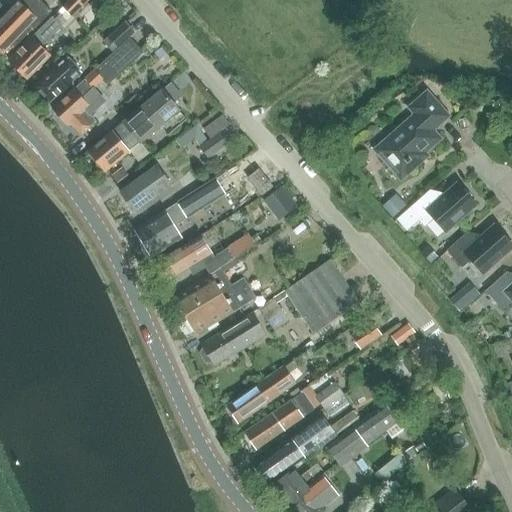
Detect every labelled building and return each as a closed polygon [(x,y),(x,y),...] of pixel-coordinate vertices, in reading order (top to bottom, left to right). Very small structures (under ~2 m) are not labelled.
[(0,19),(0,52),(2,55),(36,20),(28,12),(40,1),(39,0),(19,0),(6,13),(0,19)] [(69,0),(62,8),(72,18),(89,0),(69,0)] [(135,34),(127,24),(106,43),(114,53),(135,34)] [(40,47),(49,39),(40,29),(9,61),(17,69),(17,71),(22,77),(25,77),(27,79),(50,56),(40,47)] [(65,76),(75,67),(66,57),(33,88),(47,104),(60,92),(62,94),(72,84),(65,76)] [(93,89),(103,80),(94,71),(84,80),(91,87),(93,89)] [(93,89),(91,87),(84,80),(52,110),(58,116),(58,118),(62,124),(65,124),(67,126),(71,123),(81,135),(90,127),(90,126),(95,121),(86,111),(90,107),(80,97),(84,94),(86,96),(93,89)] [(140,143),(179,111),(161,91),(88,152),(96,161),(95,164),(100,169),(103,170),(105,172),(129,151),(140,142),(140,143)] [(448,117),(427,94),(410,109),(416,115),(392,136),(391,137),(391,139),(391,141),(392,141),(381,151),(388,159),(386,161),(387,164),(396,173),(400,176),(402,176),(407,174),(414,168),(415,167),(416,165),(416,164),(416,163),(414,162),(434,145),(436,142),(437,140),(436,137),(435,134),(432,131),(448,117)] [(229,144),(221,132),(199,148),(208,159),(229,144)] [(120,193),(134,212),(170,185),(157,166),(120,193)] [(206,185),(175,204),(183,216),(213,197),(206,185)] [(409,210),(424,227),(433,219),(445,233),(476,206),(471,200),(471,197),(465,190),(462,190),(457,185),(439,201),(430,191),(409,210)] [(290,211),(296,207),(281,188),(268,198),(283,217),(290,211)] [(174,225),(178,223),(169,208),(134,230),(151,258),(182,238),(174,225)] [(462,269),(471,261),(483,274),(511,248),(511,245),(508,242),(509,239),(503,232),(499,232),(495,226),(476,243),(467,233),(446,252),(462,269)] [(205,267),(210,274),(210,275),(235,259),(227,248),(213,258),(200,236),(154,264),(165,283),(189,268),(193,274),(205,267)] [(185,318),(195,335),(233,312),(226,300),(236,294),(237,296),(278,270),(261,242),(255,246),(235,259),(210,275),(210,274),(173,298),(185,318)] [(430,249),(422,257),(430,265),(438,258),(430,249)] [(330,261),(284,291),(313,333),(359,304),(330,261)] [(501,309),(511,300),(511,279),(506,273),(485,292),(501,309)] [(265,318),(279,309),(273,299),(258,309),(265,318)] [(207,363),(211,361),(214,366),(265,335),(252,314),(201,344),(204,349),(200,352),(207,363)] [(262,412),(270,406),(268,403),(281,394),(270,377),(226,407),(238,424),(259,409),(262,412)] [(334,383),(315,397),(323,409),(343,395),(334,383)] [(302,393),(244,433),(256,450),(313,410),(302,393)] [(303,459),(357,417),(345,400),(289,440),(290,441),(254,466),(256,468),(256,471),(260,478),(263,478),(268,484),(303,459)] [(385,404),(353,426),(366,445),(398,422),(385,404)] [(353,426),(326,445),(341,465),(356,454),(355,453),(366,445),(353,426)] [(405,476),(417,492),(444,474),(432,457),(405,476)] [(287,509),(300,498),(297,495),(307,487),(325,472),(319,464),(311,470),(301,479),(294,470),(270,488),(287,509)] [(325,472),(307,487),(297,495),(300,498),(287,509),(289,511),(317,511),(324,507),(341,493),(330,478),(327,475),(325,472)] [(455,490),(426,511),(449,511),(463,502),(455,490)] [(471,511),(463,502),(449,511),(471,511)]
